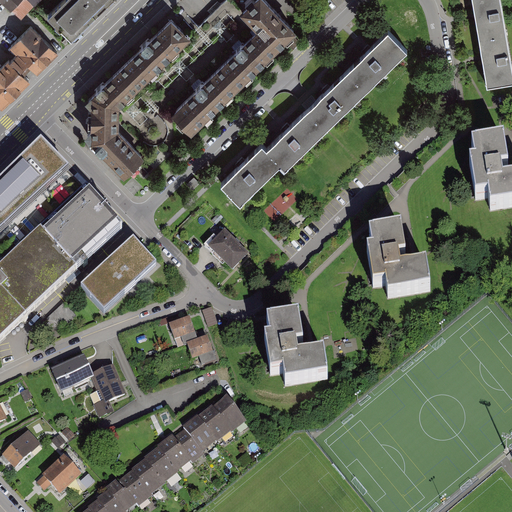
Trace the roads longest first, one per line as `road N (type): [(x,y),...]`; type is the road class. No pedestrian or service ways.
road 1 (residential): [(207,291),(225,305),(252,303),(430,132),(445,86),(428,0)]
road 2 (residential): [(363,0),(138,216)]
road 3 (residential): [(207,291),(0,381)]
road 4 (primary): [(35,109),(148,0)]
road 5 (residential): [(35,109),(138,216)]
